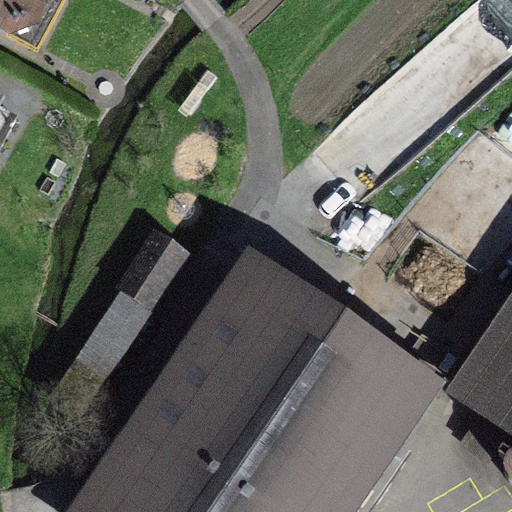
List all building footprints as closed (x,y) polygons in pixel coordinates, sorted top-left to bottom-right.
[(0,0),(0,32),(38,54),(67,0),(0,0)] [(0,73),(0,96),(10,80),(0,73)] [(323,161),(361,201),(451,115),(412,75),(323,161)] [(155,231),(116,288),(150,312),(189,254),(155,231)] [(248,250),(70,511),(359,511),(448,385),(248,250)] [(511,297),(446,395),(511,440),(511,297)] [(80,412),(150,316),(119,299),(54,393),(80,412)]
